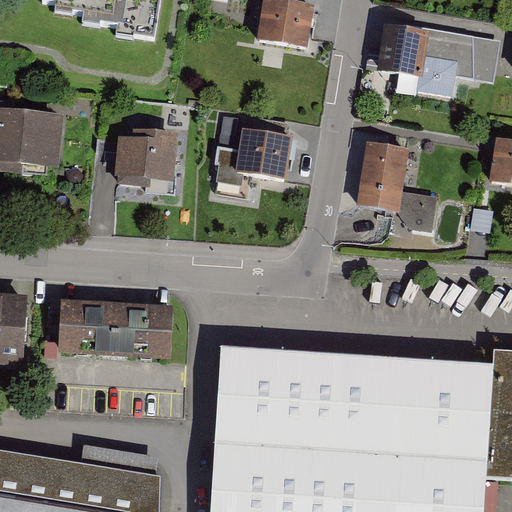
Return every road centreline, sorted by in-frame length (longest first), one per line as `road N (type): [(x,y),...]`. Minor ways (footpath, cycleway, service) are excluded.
road 1 (residential): [(0,262),(265,281),(291,277),(309,263)]
road 2 (residential): [(359,0),(322,227),(309,263)]
road 3 (unknown): [(0,419),(203,436)]
road 4 (unknown): [(203,436),(216,277)]
